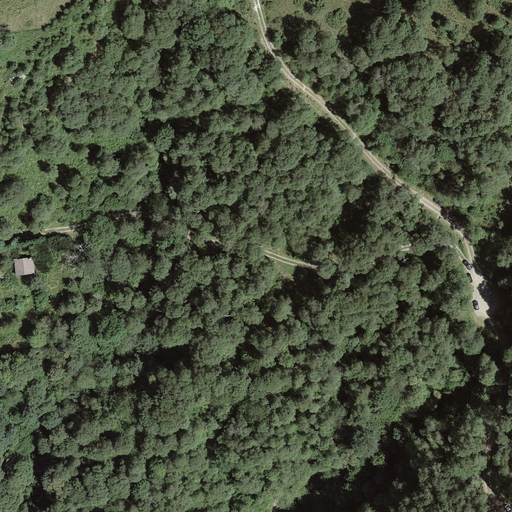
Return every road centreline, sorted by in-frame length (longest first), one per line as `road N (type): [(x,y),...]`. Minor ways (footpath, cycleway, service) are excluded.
road 1 (track): [(474,270),(455,247),(437,243),(334,268),(292,263),(148,216),(0,240)]
road 2 (track): [(254,0),(280,64),(375,162),(451,220),(474,270)]
road 3 (track): [(474,270),(510,357),(491,472),(497,511)]
